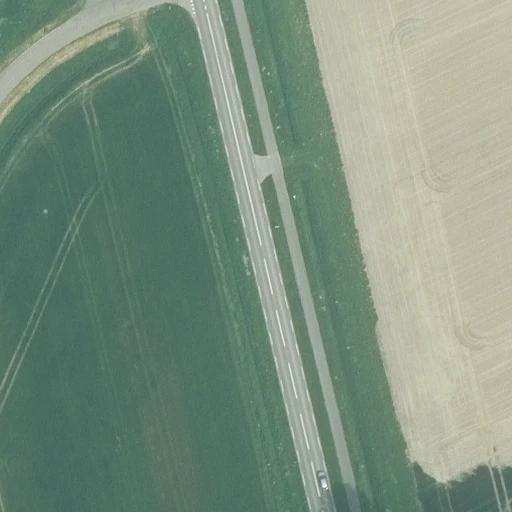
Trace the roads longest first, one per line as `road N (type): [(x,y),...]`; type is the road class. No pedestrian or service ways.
road 1 (secondary): [(323,511),(203,0)]
road 2 (unclassified): [(0,89),(59,36),(131,0)]
